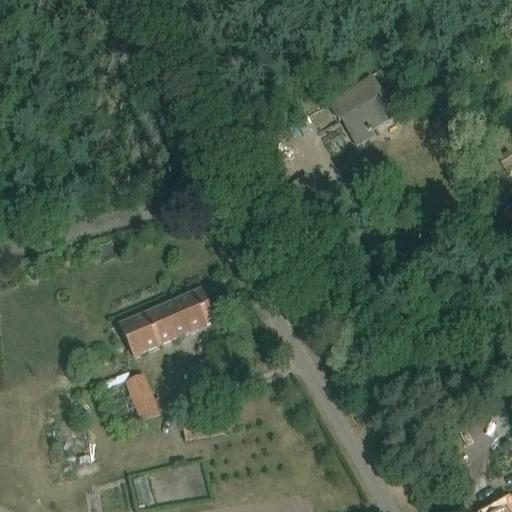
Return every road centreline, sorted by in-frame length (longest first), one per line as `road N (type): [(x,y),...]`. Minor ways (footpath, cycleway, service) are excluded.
road 1 (unclassified): [(394,511),(203,182)]
road 2 (unclassified): [(203,182),(0,251)]
road 3 (unclassified): [(203,182),(94,0)]
